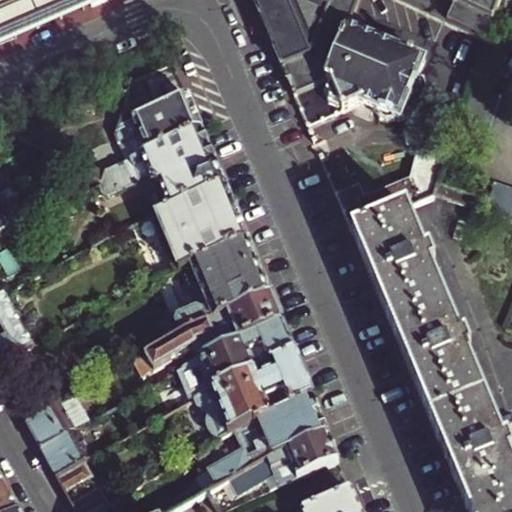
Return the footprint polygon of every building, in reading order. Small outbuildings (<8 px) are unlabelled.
[(0,0),(0,44),(105,0),(0,0)] [(251,0),(293,98),(323,85),(344,31),(356,0),(372,0),(487,45),(505,0),(251,0)] [(371,41),(344,31),(323,85),(293,98),(306,129),(358,108),(375,114),(379,122),(387,124),(394,121),(401,123),(407,106),(414,109),(423,105),(429,90),(425,82),(419,79),(425,62),(383,46),(386,39),(374,34),(371,41)] [(174,67),(126,87),(123,94),(129,98),(118,131),(188,103),(174,67)] [(500,99),(470,88),(468,93),(470,94),(451,148),(479,158),(500,99)] [(201,134),(188,103),(118,131),(116,139),(120,149),(141,141),(147,156),(201,134)] [(225,189),(201,134),(147,156),(105,174),(102,186),(93,191),(96,198),(103,195),(109,198),(137,187),(139,181),(138,178),(148,174),(151,185),(160,189),(169,213),(225,189)] [(438,185),(447,159),(419,149),(407,181),(363,199),(357,186),(334,196),(350,234),(404,212),(433,200),(434,197),(438,185)] [(434,197),(477,211),(480,199),(438,185),(434,197)] [(511,191),(493,185),(484,213),(511,222),(511,191)] [(248,246),(225,189),(169,213),(155,218),(179,274),(182,273),(248,246)] [(0,194),(0,201),(8,197),(5,192),(0,194)] [(3,221),(0,215),(0,241),(29,226),(22,212),(3,221)] [(422,257),(404,212),(350,234),(466,511),(511,511),(511,425),(496,432),(465,356),(470,355),(464,342),(458,343),(428,270),(433,268),(428,254),(422,257)] [(271,300),(248,246),(182,273),(192,296),(201,293),(210,314),(204,317),(203,315),(197,313),(162,328),(166,338),(162,341),(167,347),(185,336),(271,300)] [(4,295),(0,296),(0,367),(36,348),(4,295)] [(282,328),(271,300),(185,336),(167,347),(135,365),(143,379),(156,372),(157,374),(196,352),(203,362),(282,328)] [(296,359),(282,328),(203,362),(186,372),(190,382),(196,383),(202,400),(221,391),(296,359)] [(313,402),(296,359),(221,391),(202,400),(198,403),(201,412),(208,414),(209,418),(208,420),(207,423),(207,427),(208,431),(210,435),(213,438),(217,441),(222,442),(238,434),(313,402)] [(51,389),(18,408),(28,426),(61,406),(51,389)] [(329,438),(313,402),(238,434),(246,455),(211,474),(220,490),(231,485),(270,461),(329,438)] [(75,433),(61,406),(28,426),(42,452),(75,433)] [(78,432),(75,433),(42,452),(57,480),(86,465),(94,460),(78,432)] [(340,465),(329,438),(270,461),(231,485),(238,499),(275,479),(279,489),(340,465)] [(93,478),(86,465),(57,480),(64,494),(93,478)] [(0,511),(18,511),(0,479),(0,511)] [(100,491),(71,506),(74,511),(96,511),(106,507),(108,505),(100,491)] [(360,511),(353,494),(307,511),(360,511)]
